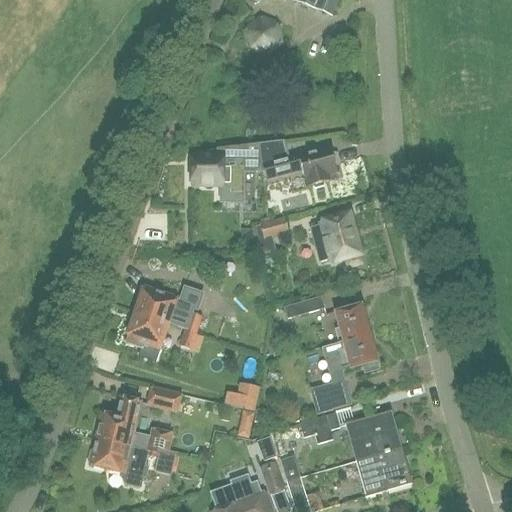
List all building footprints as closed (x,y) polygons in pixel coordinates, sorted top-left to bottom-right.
[(295,0),(295,2),(332,17),(339,0),(295,0)] [(385,147),(395,146),(393,123),(382,124),(385,147)] [(284,141),(258,144),(260,160),(261,160),(266,182),(302,172),(306,188),(331,182),(328,172),(337,169),(336,165),(340,162),(337,153),(333,153),(331,148),(289,159),(284,141)] [(218,157),(190,157),(190,185),(223,185),(223,195),(245,195),(244,172),(261,171),(260,160),(258,144),(218,149),(218,157)] [(361,254),(359,255),(349,217),(326,223),(326,225),(311,229),(320,262),(336,258),(336,261),(343,259),(346,272),(365,267),(361,254)] [(254,226),(261,255),(276,252),(272,238),(289,233),(284,218),(254,226)] [(242,230),(242,252),(252,252),(252,230),(242,230)] [(184,331),(196,335),(202,317),(191,314),(193,306),(197,308),(202,293),(183,288),(179,301),(175,300),(176,298),(144,288),(135,314),(167,325),(184,331)] [(287,321),(325,310),(321,297),(283,308),(287,321)] [(362,305),(334,313),(342,342),(370,335),(362,305)] [(208,308),(204,346),(229,349),(233,311),(208,308)] [(167,325),(135,314),(126,344),(141,349),(138,358),(155,363),(159,350),(167,325)] [(184,331),(179,346),(191,350),(196,335),(184,331)] [(330,376),(363,367),(365,373),(379,370),(377,363),(378,362),(370,335),(342,342),(322,349),(330,376)] [(345,380),(309,390),(316,416),(332,412),(328,398),(348,392),(345,380)] [(258,388),(240,384),(235,408),(253,412),(258,388)] [(145,408),(178,415),(182,394),(150,387),(145,408)] [(141,403),(120,398),(116,417),(101,414),(96,438),(169,456),(170,451),(174,434),(151,429),(149,437),(134,433),(141,403)] [(344,425),(355,462),(402,449),(391,412),(344,425)] [(335,414),(299,425),(304,440),(314,437),(317,446),(333,441),(330,432),(340,429),(335,414)] [(169,456),(96,438),(90,466),(122,473),(121,478),(126,485),(141,489),(143,478),(146,478),(148,469),(145,468),(148,454),(158,456),(155,472),(154,471),(154,472),(171,476),(175,459),(176,453),(170,451),(169,456)] [(366,498),(412,485),(402,449),(355,462),(366,498)] [(275,451),(261,456),(264,463),(277,459),(275,451)] [(280,462),(286,484),(301,480),(294,457),(280,462)] [(260,467),(270,496),(285,491),(275,462),(260,467)] [(286,484),(294,511),(310,511),(301,480),(286,484)] [(217,511),(214,511),(271,511),(265,493),(262,495),(257,482),(251,485),(245,487),(240,484),(231,488),(211,495),(217,511)]
